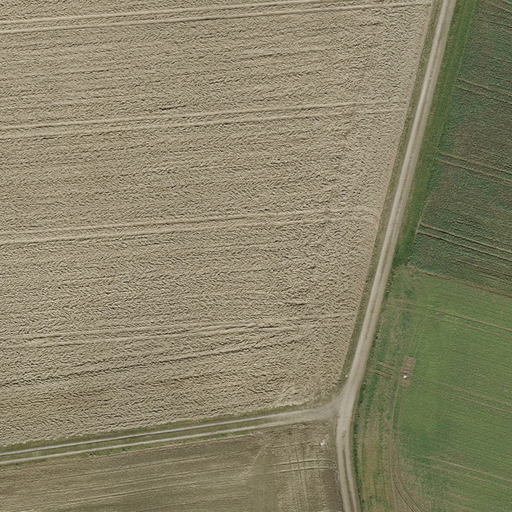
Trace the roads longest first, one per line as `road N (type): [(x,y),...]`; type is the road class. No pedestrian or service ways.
road 1 (track): [(449,0),(347,408),(352,511)]
road 2 (track): [(0,458),(347,408)]
